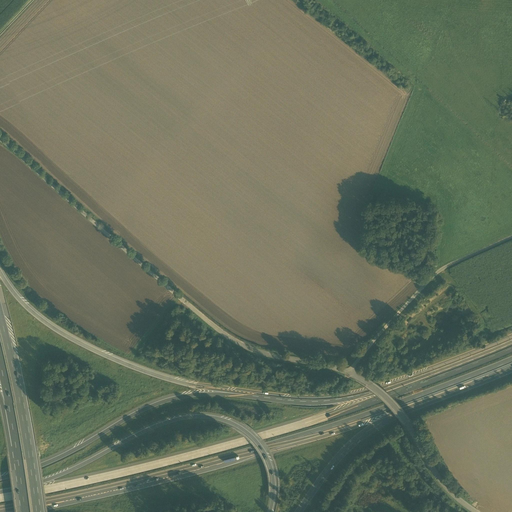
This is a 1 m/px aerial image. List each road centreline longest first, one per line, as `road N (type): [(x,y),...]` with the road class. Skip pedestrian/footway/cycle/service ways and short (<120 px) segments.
road 1 (unclassified): [(0,139),(218,330),(259,351),(348,370),(385,394),(436,473),(474,511)]
road 2 (motorway): [(425,381),(158,464),(6,494)]
road 3 (motorway): [(59,499),(181,472),(409,402)]
road 4 (motorway): [(271,511),(273,473),(258,439),(205,415),(166,421),(6,494)]
road 5 (motorway): [(243,395),(157,377),(100,354),(35,315),(0,271)]
road 6 (motorway): [(243,395),(168,399),(64,456),(0,479)]
road 7 (track): [(348,370),(442,267),(511,236)]
road 8 (motorway): [(37,511),(0,308)]
road 9 (motorway): [(425,381),(333,401),(243,395)]
road 10 (motorway): [(299,511),(348,447),(409,402)]
